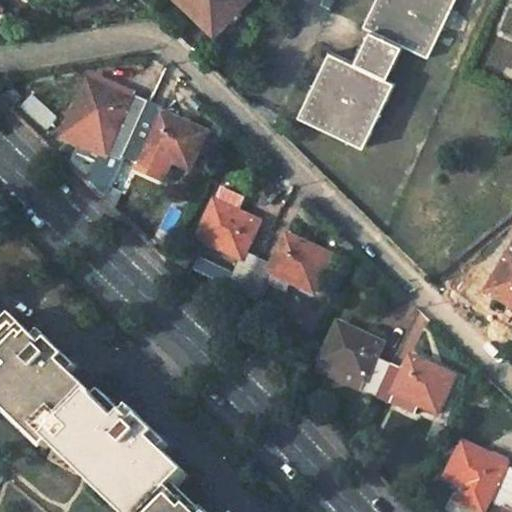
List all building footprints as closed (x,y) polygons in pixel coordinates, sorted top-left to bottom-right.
[(182,0),(218,33),(249,0),(182,0)] [(334,52),(303,118),(368,149),(398,84),(390,79),(405,47),(430,60),(457,0),(378,0),(366,28),(366,29),(374,33),(360,65),(334,52)] [(74,118),(120,138),(133,144),(144,117),(133,111),(137,102),(90,82),(74,118)] [(144,117),(133,144),(192,170),(208,132),(160,111),(155,122),(144,117)] [(113,190),(118,178),(133,144),(120,138),(99,185),(113,190)] [(113,190),(127,196),(132,183),(118,178),(113,190)] [(243,294),(260,258),(244,250),(258,221),(214,201),(196,239),(240,260),(228,287),(243,294)] [(243,294),(258,300),(271,272),(311,291),(329,253),(288,234),(274,264),(260,258),(243,294)] [(511,253),(489,290),(511,304),(511,253)] [(48,352),(60,339),(50,330),(44,336),(20,312),(13,318),(48,352)] [(188,511),(174,498),(180,492),(191,482),(157,448),(169,435),(161,427),(153,419),(147,425),(136,414),(114,391),(106,398),(100,404),(66,370),(78,357),(69,348),(60,339),(48,352),(13,318),(0,331),(0,385),(58,443),(65,437),(140,511),(188,511)] [(340,320),(317,369),(376,395),(377,392),(390,364),(375,357),(383,340),(340,320)] [(418,405),(436,413),(453,373),(413,354),(404,371),(390,364),(377,392),(415,410),(418,405)] [(90,368),(78,357),(66,370),(100,404),(106,398),(83,375),(90,368)] [(58,443),(0,385),(0,398),(52,449),(58,443)] [(147,425),(153,419),(142,408),(136,414),(147,425)] [(446,435),(448,430),(438,426),(431,438),(442,443),(446,435)] [(157,448),(191,482),(197,476),(174,451),(180,446),(169,435),(157,448)] [(442,443),(428,471),(439,477),(457,440),(446,435),(442,443)] [(140,511),(65,437),(58,443),(128,511),(140,511)] [(500,511),(511,486),(511,467),(461,443),(444,478),(460,486),(455,499),(483,511),(500,511)] [(511,511),(511,486),(500,511),(511,511)] [(207,511),(199,511),(180,492),(174,498),(188,511),(209,511),(208,511),(207,511)]
